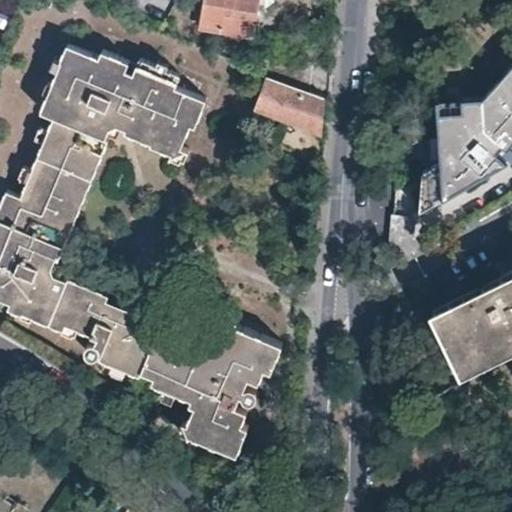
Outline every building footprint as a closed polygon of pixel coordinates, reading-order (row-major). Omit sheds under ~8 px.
[(257,0),(206,0),(202,24),(251,33),(256,3),(257,0)] [(38,158),(93,183),(110,142),(105,139),(109,130),(122,136),(125,131),(150,142),(149,143),(170,153),(168,158),(178,163),(179,160),(183,161),(186,152),(179,149),(189,127),(194,128),(205,103),(176,89),(181,79),(169,73),(171,68),(161,63),(158,68),(141,61),(138,68),(104,54),(101,60),(70,48),(63,63),(59,61),(55,71),(59,73),(53,87),(49,85),(44,96),(48,98),(42,114),(55,120),(50,130),(44,128),(42,131),(40,131),(36,140),(44,144),(38,158)] [(313,64),(270,48),(260,72),(268,75),(267,77),(310,91),(313,64)] [(310,91),(267,77),(256,108),(322,132),(323,114),(324,96),(310,91)] [(511,79),(485,110),(484,97),(436,99),(440,161),(425,174),(421,206),(509,159),(495,150),(496,139),(500,136),(510,144),(511,141),(511,79)] [(48,327),(69,279),(67,278),(65,283),(59,280),(63,271),(53,266),(57,257),(60,258),(93,183),(38,158),(33,171),(24,168),(20,178),(21,178),(21,181),(27,184),(22,196),(9,190),(1,206),(0,205),(0,297),(11,303),(8,310),(22,316),(21,320),(30,325),(32,320),(48,327)] [(415,213),(399,222),(414,248),(431,238),(415,213)] [(511,272),(429,312),(459,372),(511,346),(511,272)] [(139,371),(156,332),(159,325),(102,299),(104,295),(69,279),(48,327),(59,332),(58,334),(68,339),(70,336),(73,337),(75,332),(88,337),(82,350),(83,354),(84,356),(88,359),(91,359),(96,356),(96,361),(108,367),(106,372),(109,374),(108,376),(118,381),(123,372),(136,378),(139,371)] [(186,433),(231,453),(243,428),(236,424),(242,411),(238,409),(242,401),(247,398),(249,393),(245,389),(239,389),(233,386),(238,375),(253,382),(259,370),(265,373),(277,346),(232,326),(234,321),(224,317),(218,328),(225,332),(216,349),(211,347),(207,354),(156,332),(139,371),(151,376),(149,382),(159,387),(157,393),(159,394),(158,397),(169,402),(174,393),(189,400),(187,406),(192,409),(185,426),(178,423),(173,433),(183,439),(186,433)] [(453,426),(398,457),(425,503),(479,472),(453,426)]
